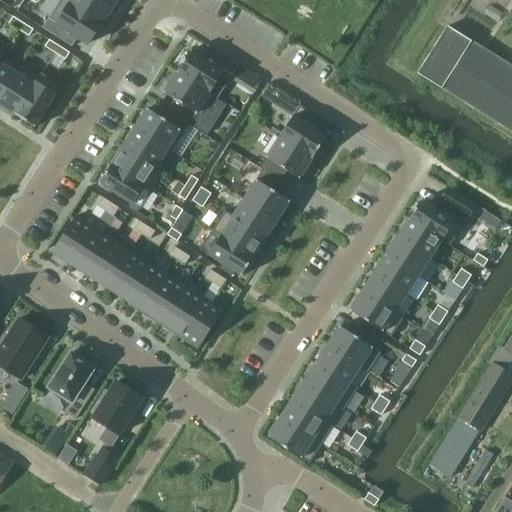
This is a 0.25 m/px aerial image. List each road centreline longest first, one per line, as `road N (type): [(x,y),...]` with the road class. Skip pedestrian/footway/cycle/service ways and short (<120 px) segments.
road 1 (residential): [(235,435),(403,177),(400,144),(357,117)]
road 2 (residential): [(0,246),(162,0)]
road 3 (residential): [(0,259),(189,398)]
road 4 (residential): [(170,0),(357,117)]
road 5 (residential): [(116,511),(189,398)]
